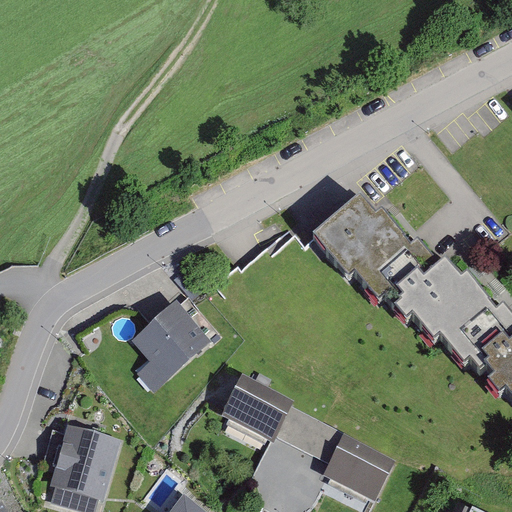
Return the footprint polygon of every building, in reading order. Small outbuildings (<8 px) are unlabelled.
[(380,229),(359,204),(308,245),(358,306),(373,294),(396,322),(407,313),(435,347),(442,340),(461,363),(468,357),(511,411),(511,325),(505,316),(498,322),(471,290),(462,297),(448,279),(441,280),(418,251),(411,257),(385,225),(380,229)] [(178,310),(134,348),(152,368),(139,379),(157,399),(214,349),(178,310)] [(294,411),(243,386),(223,425),(274,450),(278,442),(291,415),(294,411)] [(346,442),(291,415),(278,442),(332,469),(346,442)] [(100,511),(120,447),(68,432),(50,493),(56,494),(52,508),(64,511),(100,511)] [(396,470),(345,444),(332,469),(324,485),(375,510),(396,470)]
